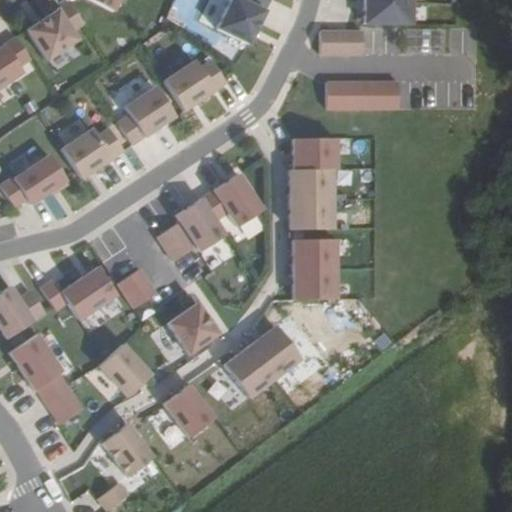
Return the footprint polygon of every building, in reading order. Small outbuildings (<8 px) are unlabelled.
[(90,0),(113,12),(118,0),(90,0)] [(229,0),(215,31),(247,47),(269,0),(239,0),(239,1),(237,0),(229,0)] [(83,25),(68,3),(26,32),(44,59),(75,39),(71,33),(83,25)] [(411,3),(363,3),(363,16),(363,24),(410,25),(411,3)] [(318,57),(361,57),(361,34),(318,34),(318,57)] [(29,61),(15,39),(0,49),(0,88),(22,75),(18,68),(29,61)] [(182,112),(225,84),(210,62),(199,70),(194,62),(162,82),(182,112)] [(325,111),(397,111),(397,84),(325,84),(325,111)] [(130,146),(174,118),(154,88),(123,108),(128,116),(116,124),(130,146)] [(80,181),(123,152),(108,130),(96,138),(91,131),(60,151),(80,181)] [(292,156),(292,172),(332,171),(336,171),(335,140),(291,141),(292,156)] [(65,183),(47,156),(0,187),(0,188),(14,209),(26,201),(29,207),(65,183)] [(288,188),(288,201),(332,200),(332,171),(292,172),(287,172),(288,188)] [(237,175),(199,200),(214,222),(226,214),(235,229),(261,211),(237,175)] [(60,209),(97,202),(93,183),(66,188),(68,196),(57,198),(60,209)] [(174,218),(178,224),(186,236),(194,249),(198,253),(223,236),(214,222),(199,200),(174,218)] [(333,230),(332,200),(288,201),(288,218),(289,231),(333,230)] [(0,221),(0,240),(14,236),(8,219),(0,221)] [(156,239),(164,251),(186,236),(178,224),(156,239)] [(194,249),(186,236),(164,251),(172,263),(194,249)] [(292,256),(292,271),(337,270),(337,242),(291,243),(292,256)] [(226,245),(210,255),(217,267),(234,257),(226,245)] [(198,253),(194,249),(172,263),(179,274),(201,259),(198,253)] [(77,322),(114,297),(95,270),(59,294),(51,282),(39,290),(54,312),(65,304),(77,322)] [(338,300),(337,270),(292,271),(293,287),(293,301),(338,300)] [(116,286),(124,298),(147,283),(138,271),(116,286)] [(155,295),(147,283),(124,298),(132,310),(155,295)] [(0,333),(5,340),(43,314),(29,292),(17,300),(9,288),(0,293),(0,333)] [(187,356),(216,336),(195,305),(165,325),(187,356)] [(223,367),(248,400),(299,361),(274,328),(223,367)] [(56,375),(60,373),(36,335),(7,353),(32,391),(34,389),(58,426),(80,412),(56,375)] [(126,398),(149,377),(121,346),(97,368),(126,398)] [(188,439),(213,420),(188,387),(163,406),(188,439)] [(126,478),(152,458),(127,425),(101,445),(126,478)] [(107,458),(85,471),(95,486),(117,473),(107,458)] [(106,511),(107,511),(127,497),(118,485),(97,501),(106,511)]
